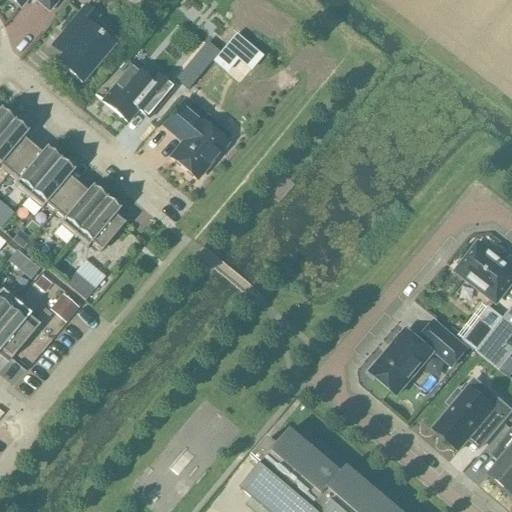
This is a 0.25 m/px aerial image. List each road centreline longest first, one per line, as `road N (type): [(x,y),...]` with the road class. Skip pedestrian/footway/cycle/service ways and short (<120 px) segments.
road 1 (residential): [(466,511),(342,406),(326,383),(455,225),(478,209),(511,221)]
road 2 (residential): [(181,213),(0,68)]
